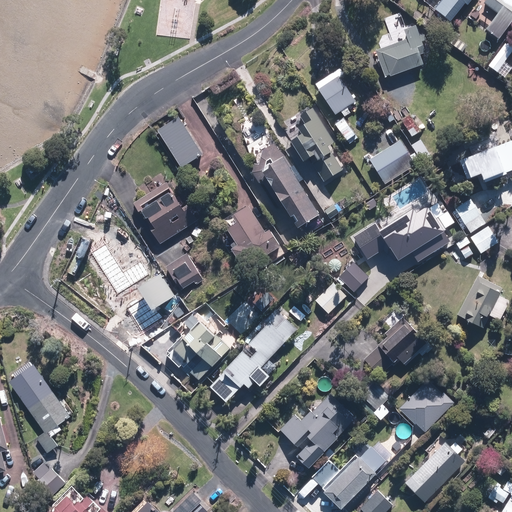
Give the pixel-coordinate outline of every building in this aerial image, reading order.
[(438,0),(433,7),(449,20),(464,2),(467,4),(470,0),(438,0)] [(511,0),(480,0),(511,23),(511,21),(511,0)] [(412,17),(419,21),(422,17),(415,12),(412,17)] [(400,13),(385,19),(392,37),(407,32),(400,13)] [(375,50),(384,76),(389,75),(390,76),(437,59),(427,31),(375,50)] [(340,111),(344,117),(350,113),(346,107),(355,101),(339,77),(343,74),(339,67),(314,84),(335,114),(340,111)] [(309,156),(323,181),(341,170),(327,145),(332,142),(312,108),(299,115),(304,123),(297,127),(301,133),(290,139),(303,160),(309,156)] [(385,117),(389,123),(393,119),(389,114),(385,117)] [(182,116),(161,130),(184,168),(206,154),(182,116)] [(403,122),(412,136),(422,130),(413,116),(403,122)] [(347,140),(349,143),(357,138),(343,117),(334,123),(346,140),(347,140)] [(479,172),(482,179),(503,170),(504,172),(511,168),(511,139),(494,147),(493,145),(462,157),(462,159),(459,160),(466,177),(479,172)] [(369,159),(385,184),(415,164),(399,140),(369,159)] [(293,222),(297,227),(318,214),(273,143),(255,154),(251,171),(258,183),(259,181),(263,182),(278,207),(283,205),(289,215),(292,214),(296,220),(293,222)] [(160,243),(198,220),(187,204),(184,205),(179,196),(176,198),(166,182),(135,202),(148,221),(147,222),(160,243)] [(406,190),(397,197),(385,223),(429,244),(431,241),(441,246),(452,222),(418,206),(422,197),(406,190)] [(470,199),(455,208),(459,215),(458,215),(467,229),(465,231),(467,235),(485,224),(480,214),(470,199)] [(325,210),(332,220),(341,215),(339,212),(345,208),(340,200),(325,210)] [(230,248),(242,267),(278,245),(269,229),(264,232),(247,204),(231,214),(235,221),(226,227),(236,244),(230,248)] [(470,237),(481,253),(498,241),(487,225),(470,237)] [(193,234),(198,239),(205,233),(199,228),(193,234)] [(456,243),(460,249),(469,242),(466,236),(456,243)] [(457,245),(447,251),(457,265),(466,258),(457,245)] [(176,277),(183,288),(194,281),(196,284),(203,280),(187,253),(166,266),(173,278),(176,277)] [(330,267),(335,272),(344,264),(339,258),(330,267)] [(338,276),(354,292),(369,276),(353,260),(338,276)] [(136,286),(149,309),(173,296),(160,273),(136,286)] [(457,314),(482,327),(489,314),(499,320),(509,300),(498,295),(500,293),(475,280),(457,314)] [(315,300),(327,313),(346,295),(333,282),(315,300)] [(209,386),(225,401),(243,383),(247,387),(254,380),(259,385),(268,375),(260,367),(297,328),(275,308),(246,338),(243,347),(222,370),(223,371),(209,386)] [(364,358),(378,375),(398,357),(406,366),(428,347),(402,317),(384,333),(387,336),(377,344),(378,345),(364,358)] [(190,371),(198,379),(229,348),(215,334),(213,336),(199,321),(190,330),(189,329),(183,336),(188,342),(187,343),(181,337),(171,346),(187,362),(181,368),(187,374),(190,371)] [(36,438),(47,452),(57,445),(50,436),(60,429),(57,425),(70,415),(69,414),(72,412),(63,399),(60,401),(33,363),(31,365),(28,361),(12,373),(15,377),(8,381),(44,432),(36,438)] [(429,380),(401,407),(426,432),(454,404),(429,380)] [(280,429),(298,446),(308,436),(312,439),(315,435),(323,443),(327,439),(331,442),(355,418),(329,392),(311,411),(310,410),(300,420),(294,414),(280,429)] [(384,402),(375,411),(384,419),(392,410),(384,402)] [(484,434),(488,439),(494,433),(489,429),(484,434)] [(405,483),(424,502),(464,460),(457,453),(461,448),(454,442),(450,446),(444,441),(405,483)] [(320,451),(327,459),(334,452),(326,445),(320,451)] [(322,490),(341,508),(375,472),(357,454),(356,456),(354,454),(339,469),(329,460),(312,478),(324,489),(322,490)] [(489,465),(501,475),(509,466),(496,456),(489,465)] [(31,474),(52,494),(64,482),(43,461),(31,474)] [(461,479),(471,488),(479,479),(469,470),(461,479)] [(500,511),(511,511),(511,482),(507,480),(502,488),(495,484),(489,494),(487,497),(496,502),(498,499),(502,502),(507,494),(511,496),(500,511)] [(106,511),(102,507),(100,508),(87,494),(83,498),(71,486),(51,505),(55,509),(51,511),(48,509),(44,511),(106,511)] [(359,508),(363,511),(384,511),(392,504),(376,489),(359,508)] [(206,511),(208,510),(199,502),(201,500),(192,491),(171,511),(206,511)] [(134,511),(160,511),(147,499),(134,511)]
